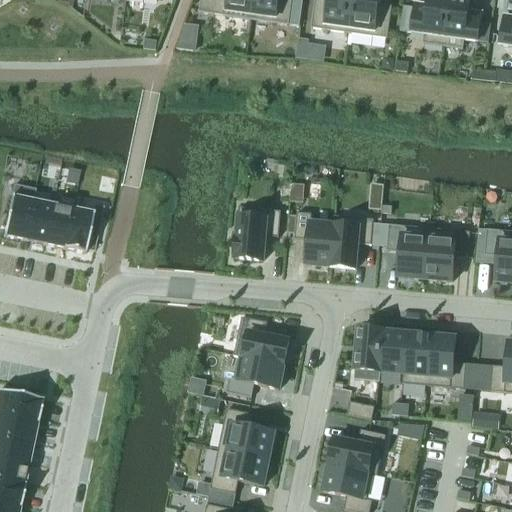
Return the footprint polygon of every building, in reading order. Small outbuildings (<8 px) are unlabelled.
[(201,0),(199,16),(251,23),(253,0),(201,0)] [(253,0),(251,23),(288,28),(299,29),(303,0),(253,0)] [(315,0),(311,31),(349,36),(353,0),(327,0),(328,1),(323,0),(315,0)] [(353,0),(349,36),(387,42),(391,10),(378,8),(379,0),(353,0)] [(443,50),(449,0),(429,0),(428,8),(415,7),(414,11),(403,9),(400,34),(424,37),(422,47),(443,50)] [(449,0),(443,50),(463,52),(464,43),(488,46),(490,29),(480,27),(481,16),(468,14),(470,1),(465,0),(449,0)] [(511,49),(511,20),(504,19),(500,48),(511,49)] [(145,42),(143,52),(155,54),(157,44),(145,42)] [(298,47),(296,61),(306,62),(308,48),(298,47)] [(383,65),(382,72),(392,73),(394,63),(387,62),(383,65)] [(397,64),(395,74),(407,76),(408,66),(397,64)] [(484,84),(485,74),(473,73),(472,83),(484,84)] [(485,74),(484,84),(496,85),(496,75),(485,74)] [(11,199),(3,240),(24,244),(32,204),(11,199)] [(32,204),(24,244),(44,248),(52,208),(32,204)] [(52,208),(44,248),(64,253),(72,212),(52,208)] [(93,216),(92,220),(100,221),(102,210),(94,208),(93,216)] [(239,211),(235,262),(263,264),(265,239),(279,241),(281,215),(239,211)] [(72,212),(64,253),(85,257),(85,253),(88,242),(90,231),(92,220),(93,216),(72,212)] [(297,216),(294,242),(307,243),(306,268),(330,270),(335,224),(334,224),(311,222),(312,217),(297,216)] [(335,224),(330,270),(355,272),(358,247),(371,249),(373,223),(334,219),(334,224),(335,224)] [(92,220),(90,231),(98,232),(100,221),(92,220)] [(389,228),(387,254),(400,255),(398,280),(425,283),(429,232),(389,228)] [(90,231),(88,242),(95,243),(98,232),(90,231)] [(429,232),(425,283),(452,285),(454,260),(468,261),(470,235),(429,232)] [(511,235),(486,233),(484,259),(497,260),(495,285),(511,286),(511,235)] [(88,242),(85,253),(93,255),(95,243),(88,242)] [(242,321),(234,358),(284,369),(289,344),(264,339),(267,326),(242,321)] [(355,373),(354,383),(378,385),(378,375),(382,335),(384,335),(384,334),(358,332),(355,373)] [(382,335),(378,375),(402,377),(403,378),(407,337),(384,335),(382,335)] [(402,377),(402,387),(427,389),(431,339),(407,337),(403,378),(402,377)] [(431,339),(427,389),(464,392),(466,367),(453,366),(455,342),(431,339)] [(493,369),(490,395),(511,396),(511,346),(508,346),(506,370),(493,369)] [(229,381),(226,396),(251,401),(254,388),(279,393),(284,369),(234,358),(234,359),(238,360),(234,382),(229,381)] [(0,394),(0,417),(37,426),(42,403),(0,394)] [(350,405),(347,419),(372,424),(374,410),(350,405)] [(392,418),(400,419),(401,407),(393,406),(392,418)] [(401,407),(400,419),(408,420),(409,408),(401,407)] [(227,413),(218,452),(268,463),(274,436),(249,431),(252,418),(227,413)] [(474,416),(473,430),(481,431),(482,417),(474,416)] [(0,417),(0,439),(33,447),(37,426),(0,417)] [(334,441),(328,468),(373,478),(372,478),(377,479),(386,439),(360,433),(358,446),(334,441)] [(0,439),(0,461),(29,468),(33,447),(0,439)] [(468,449),(467,457),(478,459),(480,452),(468,449)] [(218,452),(210,492),(235,498),(238,484),(263,490),(268,463),(218,452)] [(0,461),(0,483),(24,489),(29,468),(0,461)] [(328,468),(323,495),(346,500),(343,511),(370,511),(372,504),(367,503),(372,478),(373,478),(328,468)] [(464,471),(462,479),(474,482),(475,474),(464,471)] [(0,483),(0,505),(20,510),(24,489),(0,483)] [(459,494),(458,501),(469,504),(471,496),(459,494)]
